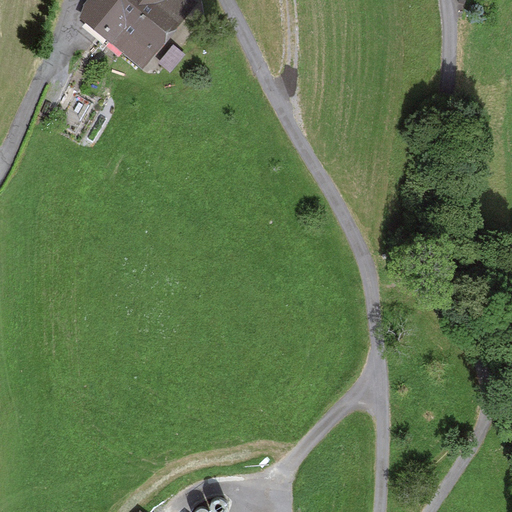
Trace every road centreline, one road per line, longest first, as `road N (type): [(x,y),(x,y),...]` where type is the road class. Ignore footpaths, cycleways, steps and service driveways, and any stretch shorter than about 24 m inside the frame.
road 1 (unclassified): [(223,0),(363,249),(382,380),(379,511)]
road 2 (track): [(429,511),(475,427),(490,348),(437,0)]
road 3 (unclassified): [(0,167),(75,0)]
